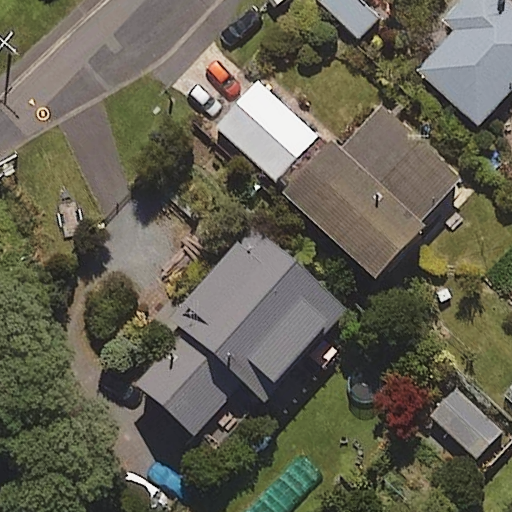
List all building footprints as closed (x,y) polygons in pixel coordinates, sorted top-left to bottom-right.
[(381,16),(362,0),(325,0),(321,5),(361,40),(381,16)] [(511,5),(506,0),(464,0),(442,25),(452,34),(418,71),(480,128),(511,93),(511,5)] [(276,184),(320,138),(258,79),(214,125),(276,184)] [(329,147),(285,192),(380,282),(429,231),(422,224),(463,181),(385,106),(338,155),(329,147)] [(348,311),(256,230),(173,323),(185,333),(139,386),(198,439),(245,386),(265,405),(348,311)] [(506,431),(457,387),(429,417),(478,461),(506,431)]
